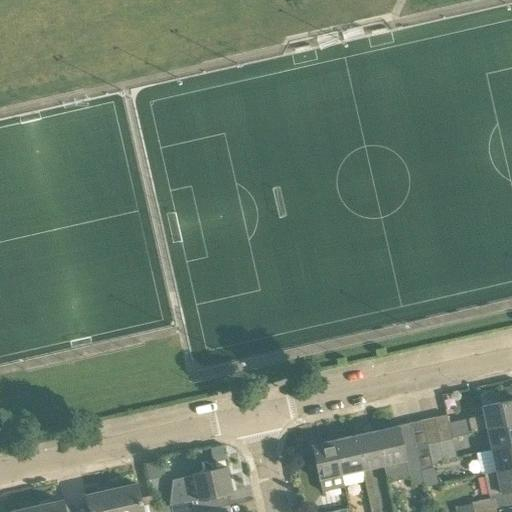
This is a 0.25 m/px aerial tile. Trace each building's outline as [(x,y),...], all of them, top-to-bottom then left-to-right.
[(511,386),(503,388),(506,399),(511,397),(511,386)] [(448,423),(451,437),(471,433),(486,430),(511,423),(511,400),(481,408),(483,415),(468,419),(448,423)] [(446,415),(434,418),(439,442),(452,439),(451,437),(448,423),(446,415)] [(439,442),(434,418),(421,421),(431,464),(442,461),(439,442)] [(432,469),(431,464),(421,421),(409,424),(422,484),(423,488),(436,484),(433,468),(432,469)] [(491,451),(511,446),(511,423),(486,430),(491,451)] [(375,431),(383,466),(387,483),(409,478),(411,487),(422,484),(409,424),(375,431)] [(383,466),(375,431),(354,436),(361,471),(383,466)] [(361,471),(354,436),(333,441),(341,476),(361,471)] [(333,441),(311,445),(319,481),(341,476),(333,441)] [(496,472),(511,468),(511,446),(491,451),(496,472)] [(214,470),(226,467),(224,457),(212,459),(214,470)] [(193,500),(197,499),(197,501),(232,493),(226,467),(214,470),(192,475),(192,476),(171,480),(170,506),(193,500)] [(511,468),(496,472),(484,475),(488,497),(511,491),(511,468)] [(142,511),(136,485),(111,490),(115,511),(142,511)] [(88,511),(115,511),(111,490),(85,496),(88,511)] [(456,511),(494,511),(499,511),(496,498),(471,504),(456,508),(456,511)] [(195,511),(193,500),(170,506),(171,511),(195,511)] [(37,507),(37,511),(64,511),(62,501),(37,507)]
